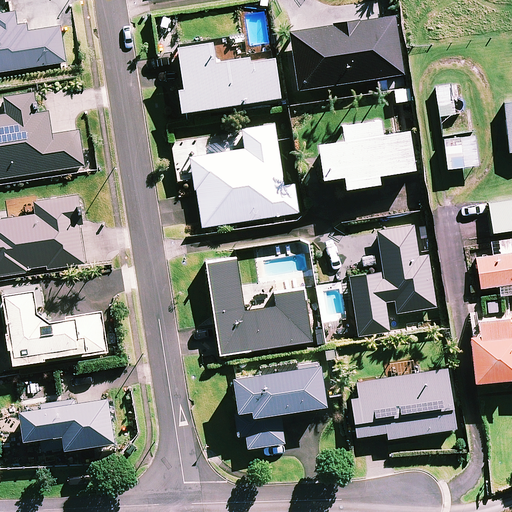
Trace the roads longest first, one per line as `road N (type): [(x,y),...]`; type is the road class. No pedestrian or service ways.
road 1 (residential): [(111,0),(183,503)]
road 2 (residential): [(403,500),(183,503)]
road 3 (residential): [(183,503),(0,511)]
